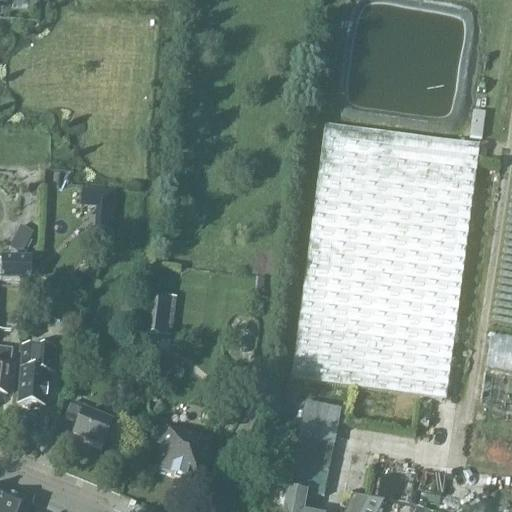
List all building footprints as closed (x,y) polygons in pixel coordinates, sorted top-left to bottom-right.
[(12,0),(12,9),(36,9),(35,0),(12,0)] [(482,138),(483,112),(470,111),(469,137),(482,138)] [(289,383),(422,400),(445,403),(479,149),(323,129),(289,383)] [(46,184),(44,209),(56,210),(57,184),(46,184)] [(0,259),(0,283),(30,285),(31,261),(0,259)] [(143,337),(161,339),(162,335),(171,337),(176,300),(168,299),(168,298),(167,298),(167,297),(148,295),(143,337)] [(511,407),(511,336),(488,334),(484,367),(482,367),(478,404),(511,407)] [(31,408),(36,409),(36,407),(42,407),(42,409),(44,409),(45,402),(46,392),(45,392),(47,376),(53,376),(55,353),(51,352),(50,349),(47,346),(40,345),(36,348),(35,351),(31,351),(22,350),(21,353),(17,407),(22,408),(24,410),(29,411),(31,408)] [(0,398),(7,399),(12,365),(11,365),(12,352),(0,350),(0,398)] [(102,454),(114,426),(83,414),(86,408),(72,403),(70,408),(69,408),(64,421),(76,427),(70,441),(102,454)] [(297,444),(283,511),(301,511),(304,497),(323,500),(341,412),(305,404),(296,444),(297,444)] [(160,449),(155,465),(152,475),(202,488),(214,442),(157,426),(151,446),(160,449)] [(0,511),(28,511),(31,506),(0,493),(0,511)] [(363,511),(369,500),(352,497),(348,505),(345,511),(363,511)]
